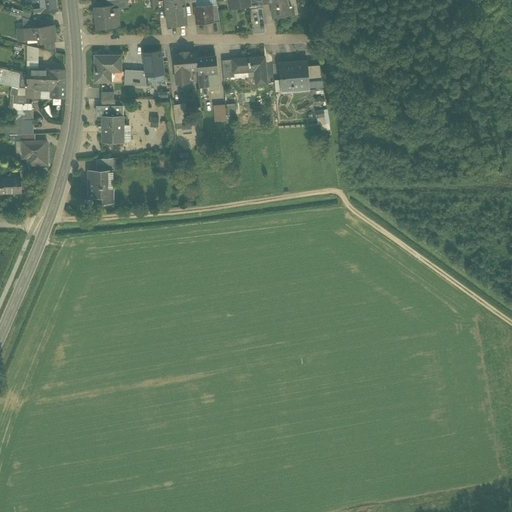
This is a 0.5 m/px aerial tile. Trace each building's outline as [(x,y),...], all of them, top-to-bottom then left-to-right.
[(58,11),(56,0),(32,0),(33,4),(35,14),(58,11)] [(159,7),(158,0),(150,0),(151,8),(159,7)] [(165,0),(167,26),(187,24),(184,2),(184,0),(165,0)] [(229,0),(231,9),(249,6),(248,0),(229,0)] [(263,7),(262,4),(261,0),(248,0),(249,6),(250,9),(263,7)] [(271,0),(275,18),(287,16),(286,7),(287,7),(287,6),(286,0),(271,0)] [(295,0),(286,0),(287,6),(289,6),(290,15),(299,13),(295,0)] [(195,6),(196,24),(213,22),(211,5),(195,6)] [(219,22),(217,5),(211,5),(213,22),(219,22)] [(94,8),(97,30),(115,28),(113,8),(112,6),(106,6),(94,8)] [(118,7),(113,8),(115,28),(121,27),(118,7)] [(10,13),(19,16),(21,10),(12,8),(10,13)] [(19,16),(22,17),(29,19),(31,14),(21,10),(19,16)] [(36,21),(22,17),(23,28),(23,30),(26,30),(26,29),(36,27),(36,21)] [(39,39),(39,43),(44,42),(55,41),(53,26),(36,27),(26,29),(26,30),(27,40),(39,39)] [(23,30),(23,28),(16,28),(17,41),(27,40),(26,30),(23,30)] [(45,50),(56,52),(55,41),(44,42),(44,50),(45,50)] [(33,69),(45,70),(45,50),(44,50),(28,46),(27,69),(33,69)] [(160,51),(144,53),(147,76),(163,74),(160,51)] [(190,70),(197,70),(196,58),(196,53),(188,54),(188,52),(180,52),(181,54),(174,55),(176,84),(189,82),(188,72),(190,70)] [(95,82),(108,82),(108,72),(111,72),(121,71),(121,56),(95,56),(95,82)] [(216,57),(196,58),(197,70),(199,87),(209,86),(209,77),(215,76),(215,73),(217,72),(216,57)] [(255,76),(256,85),(266,84),(264,57),(232,59),(232,60),(233,72),(234,72),(239,72),(239,69),(248,69),(248,71),(254,70),(255,76)] [(222,60),(223,78),(234,77),(234,72),(233,72),(232,60),(222,60)] [(280,79),(281,91),(294,90),(294,86),(308,85),(308,89),(309,89),(309,88),(308,81),(307,66),(307,61),(279,64),(280,79)] [(307,66),(308,81),(322,80),(319,64),(307,66)] [(20,74),(0,68),(0,79),(0,80),(0,83),(12,87),(18,89),(19,89),(19,88),(20,74)] [(45,70),(33,69),(33,78),(52,78),(65,79),(65,70),(50,70),(45,70)] [(234,72),(234,77),(255,76),(254,70),(248,71),(248,69),(239,69),(239,72),(234,72)] [(143,71),(132,70),(131,85),(145,85),(146,74),(143,71)] [(147,76),(148,83),(164,81),(163,74),(147,76)] [(209,86),(209,90),(218,89),(217,76),(215,76),(209,77),(209,86)] [(26,77),(26,89),(41,90),(51,90),(52,78),(33,78),(26,77)] [(65,79),(52,78),(51,90),(51,97),(65,97),(65,79)] [(322,80),(308,81),(309,88),(323,87),(322,80)] [(40,97),(41,90),(26,89),(26,96),(29,96),(40,97)] [(41,90),(40,97),(51,98),(51,97),(51,90),(41,90)] [(101,92),(101,100),(114,100),(114,92),(101,92)] [(325,101),(318,95),(313,101),(319,107),(325,101)] [(173,105),(175,123),(182,122),(181,117),(187,116),(185,103),(173,105)] [(236,114),(235,103),(226,104),(227,115),(236,114)] [(225,105),(213,106),(214,121),(226,120),(225,105)] [(96,116),(102,116),(123,116),(123,106),(115,106),(101,106),(96,106),(96,116)] [(323,109),(314,110),(315,118),(324,117),(323,109)] [(327,109),(323,109),(324,117),(315,118),(316,123),(329,123),(327,109)] [(33,110),(32,110),(16,110),(16,120),(33,120),(33,110)] [(123,125),(123,116),(102,116),(102,142),(123,142),(123,125)] [(158,127),(159,117),(150,116),(150,127),(158,127)] [(22,127),(22,134),(33,134),(33,123),(22,124),(22,127)] [(123,125),(123,142),(131,142),(130,124),(123,125)] [(191,124),(182,125),(183,133),(192,132),(191,124)] [(34,134),(33,134),(22,134),(22,141),(22,142),(34,142),(34,134)] [(28,153),(28,164),(47,164),(46,141),(34,142),(22,142),(23,153),(28,153)] [(109,170),(109,172),(115,172),(116,157),(99,159),(99,170),(109,170)] [(21,177),(21,182),(29,182),(29,171),(20,168),(20,177),(21,177)] [(99,197),(99,199),(111,199),(111,178),(109,178),(109,172),(109,170),(99,170),(96,170),(90,170),(90,182),(88,182),(88,197),(99,197)] [(20,177),(0,177),(1,193),(21,192),(21,182),(21,177),(20,177)]
